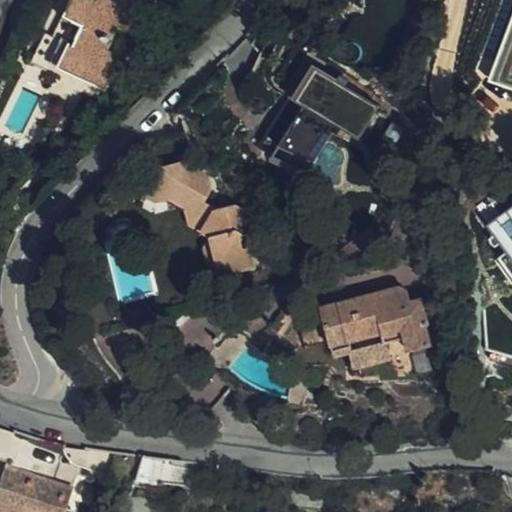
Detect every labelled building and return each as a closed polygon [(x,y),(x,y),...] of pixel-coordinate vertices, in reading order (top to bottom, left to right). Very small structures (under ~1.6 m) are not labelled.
[(64,0),(50,31),(49,34),(64,40),(54,62),(62,66),(66,58),(95,69),(91,77),(109,85),(123,51),(109,45),(119,23),(134,29),(146,0),(64,0)] [(49,34),(50,31),(45,29),(31,61),(87,86),(91,77),(95,69),(66,58),(62,66),(54,62),(64,40),(49,34)] [(511,34),(497,78),(511,82),(511,34)] [(388,135),(404,115),(361,81),(355,78),(330,67),(315,101),(300,94),(276,150),(290,157),(289,159),(309,169),(337,105),(348,110),(351,104),(388,135)] [(224,250),(228,269),(256,262),(251,242),(243,244),(241,236),(247,228),(242,207),(233,200),(217,204),(204,197),(211,187),(207,171),(184,157),(176,126),(152,131),(160,161),(152,174),(158,179),(162,179),(166,178),(169,192),(184,200),(189,220),(207,232),(208,233),(213,252),(224,250)] [(158,179),(152,174),(144,186),(156,195),(169,192),(166,178),(162,179),(158,179)] [(476,205),(509,249),(511,253),(511,179),(511,178),(488,195),(489,196),(476,205)] [(105,241),(120,237),(116,223),(102,226),(105,241)] [(220,271),(228,269),(224,250),(213,252),(208,233),(201,244),(205,264),(220,271)] [(511,253),(509,249),(495,259),(511,280),(511,253)] [(412,350),(434,345),(429,324),(432,323),(425,295),(415,297),(414,293),(411,289),(405,285),(399,284),(395,285),(388,290),(372,293),(371,291),(317,304),(318,306),(306,309),(308,317),(279,311),(274,318),(281,320),(260,351),(274,359),(287,363),(294,349),(299,344),(301,341),(303,345),(326,340),(327,344),(330,344),(332,355),(349,352),(353,351),(350,339),(382,331),(385,344),(389,343),(409,338),(412,350)] [(394,359),(389,343),(385,344),(353,351),(349,352),(353,367),(394,359)] [(278,392),(264,387),(261,404),(274,406),(278,392)] [(135,455),(111,452),(102,475),(125,482),(135,455)] [(166,460),(141,456),(133,482),(162,486),(166,460)] [(64,511),(72,487),(5,465),(0,480),(0,511),(64,511)] [(511,474),(505,473),(507,477),(502,486),(503,492),(505,497),(511,500),(511,474)] [(225,511),(198,502),(194,508),(184,511),(183,511),(225,511)]
